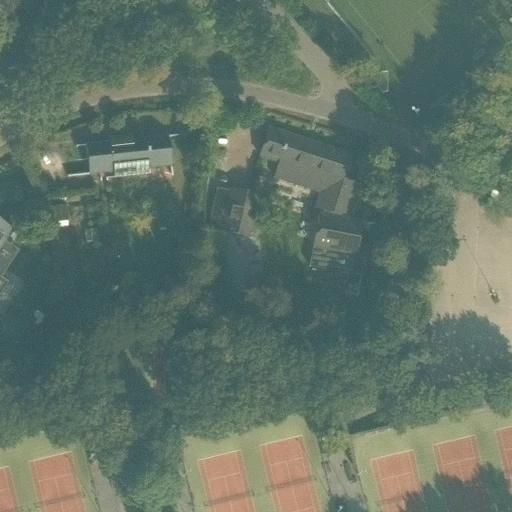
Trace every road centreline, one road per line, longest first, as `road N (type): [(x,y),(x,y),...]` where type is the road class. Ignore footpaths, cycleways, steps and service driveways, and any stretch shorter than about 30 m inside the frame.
road 1 (unclassified): [(0,137),(88,100),(139,89),(195,86),(337,113)]
road 2 (unclassified): [(337,113),(511,191)]
road 3 (residential): [(337,113),(321,65),(253,0)]
